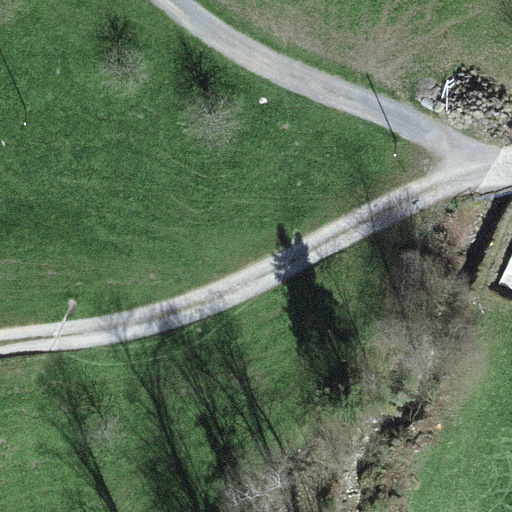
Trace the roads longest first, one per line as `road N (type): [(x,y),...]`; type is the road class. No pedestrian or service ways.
road 1 (track): [(0,347),(226,297),(511,156)]
road 2 (track): [(142,0),(218,59),(493,161)]
